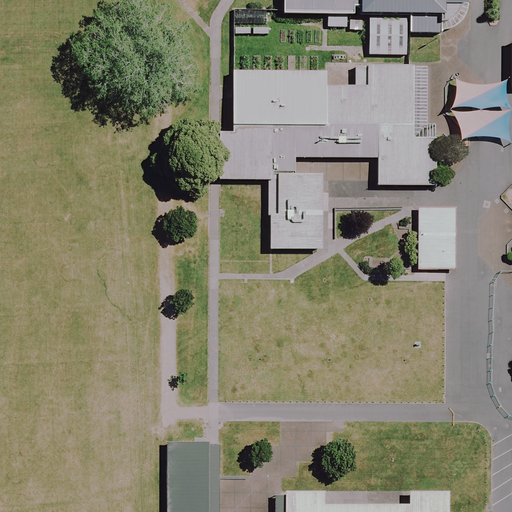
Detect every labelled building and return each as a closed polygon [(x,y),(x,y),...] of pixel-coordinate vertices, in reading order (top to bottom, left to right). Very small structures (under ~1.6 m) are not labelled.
[(462,0),(274,0),(274,18),(462,21),(462,0)] [(416,74),(236,71),(234,131),(217,130),(216,179),(271,180),(270,249),(325,251),(326,177),(296,176),(296,157),(380,158),(380,179),(438,180),(439,135),(415,135),(416,74)] [(456,205),(420,204),(419,270),(455,271),(456,205)] [(218,335),(216,404),(278,405),(279,366),(384,368),(383,407),(448,408),(450,354),(416,354),(417,281),(379,280),(379,306),(290,305),(290,278),(251,277),(250,336),(218,335)] [(232,299),(232,279),(213,279),(213,299),(232,299)] [(215,511),(216,444),(166,443),(165,511),(449,511),(450,494),(410,493),(410,506),(325,505),(326,492),(282,492),(281,511),(215,511)]
